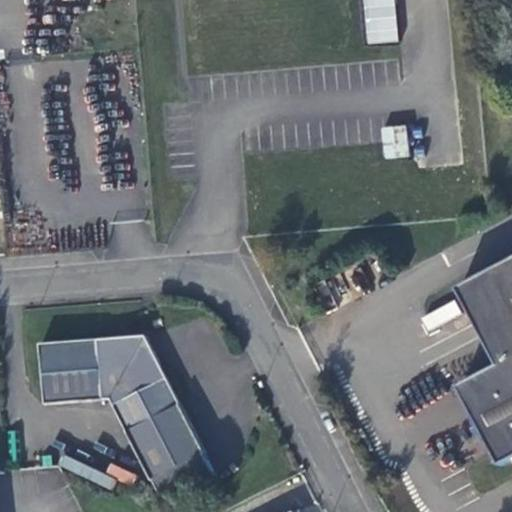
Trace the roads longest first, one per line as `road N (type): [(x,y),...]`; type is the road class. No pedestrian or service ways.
road 1 (unclassified): [(0,287),(197,270),(224,278),(250,307),(355,511)]
road 2 (unknown): [(283,372),(511,235)]
